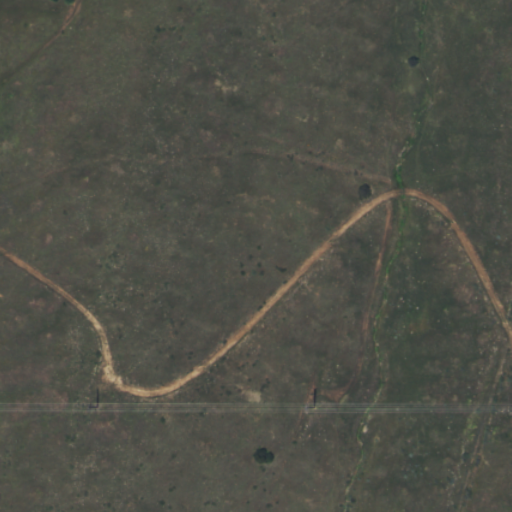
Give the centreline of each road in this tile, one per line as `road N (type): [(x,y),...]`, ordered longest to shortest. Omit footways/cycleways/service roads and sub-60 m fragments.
road 1 (track): [(0,251),(78,306),(102,334),(127,389),(153,395),(186,385),(361,215),(388,196),(422,197),(450,222),(511,346)]
road 2 (track): [(511,331),(454,511)]
